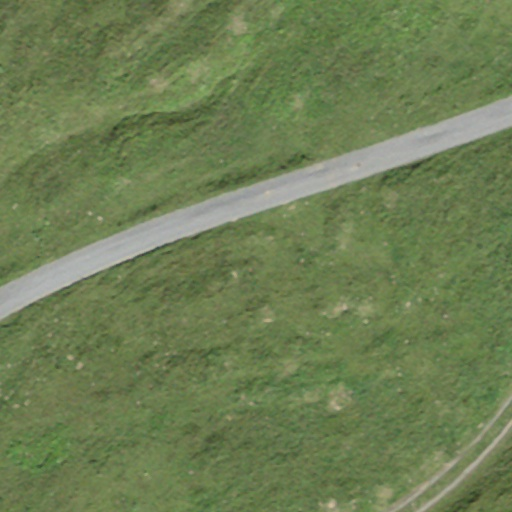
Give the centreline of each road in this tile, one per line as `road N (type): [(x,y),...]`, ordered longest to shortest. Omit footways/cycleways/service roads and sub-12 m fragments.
road 1 (unclassified): [(511,109),(188,221),(0,303)]
road 2 (track): [(511,429),(492,457),(414,511)]
